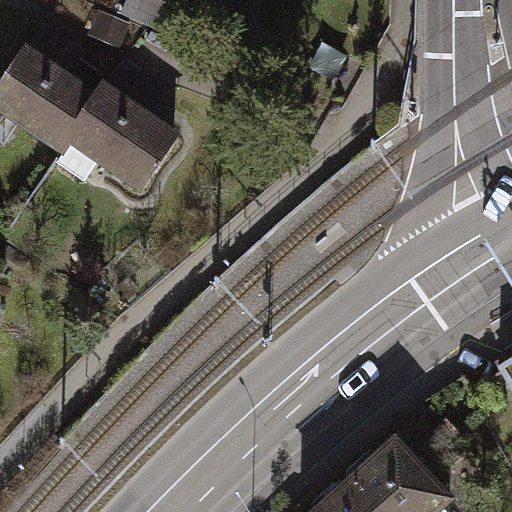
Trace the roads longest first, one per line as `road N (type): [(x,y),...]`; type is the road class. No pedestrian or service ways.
road 1 (residential): [(0,459),(102,348),(342,144),(401,33)]
road 2 (secondary): [(511,222),(413,288),(165,511)]
road 3 (tertiary): [(486,0),(494,149),(511,215)]
